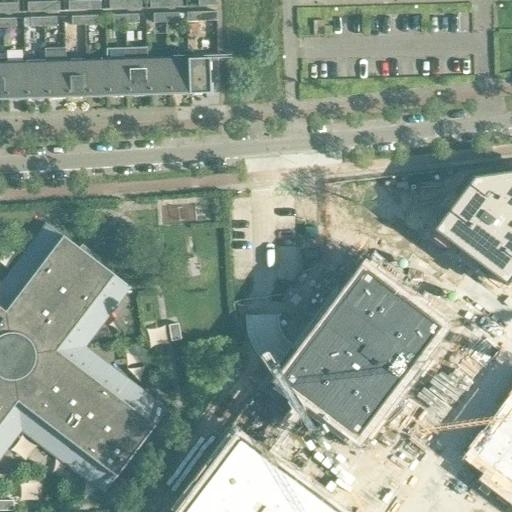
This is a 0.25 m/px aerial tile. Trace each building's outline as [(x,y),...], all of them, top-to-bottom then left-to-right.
[(125,9),(124,0),(115,0),(109,0),(109,9),(125,9)] [(141,8),(140,0),(124,0),(125,9),(141,8)] [(84,10),(84,1),(68,2),(68,11),(84,10)] [(100,10),(100,1),(84,1),(84,10),(100,10)] [(43,11),(43,2),(27,3),(28,12),(43,11)] [(59,11),(59,2),(43,2),(43,11),(59,11)] [(18,12),(18,3),(2,4),(3,13),(18,12)] [(217,21),(217,12),(188,13),(188,22),(199,22),(217,21)] [(179,23),(179,13),(166,14),(166,23),(179,23)] [(166,23),(166,14),(153,14),(153,23),(166,23)] [(125,24),(125,15),(112,15),(113,25),(125,24)] [(138,24),(138,15),(125,15),(125,24),(138,24)] [(85,26),(84,16),(71,17),(72,26),(85,26)] [(98,25),(97,16),(84,16),(85,26),(98,25)] [(57,26),(56,17),(44,18),(44,27),(57,26)] [(44,27),(44,18),(31,18),(31,27),(44,27)] [(16,28),(16,19),(3,19),(3,28),(16,28)] [(324,36),(324,21),(313,21),(313,36),(324,36)] [(65,49),(44,50),(45,61),(46,99),(66,99),(65,60),(65,49)] [(128,97),(126,49),(106,50),(106,59),(107,98),(128,97)] [(148,96),(147,58),(146,49),(126,49),(128,97),(148,96)] [(218,56),(187,57),(189,95),(210,94),(219,94),(219,82),(218,59),(218,56)] [(168,96),(167,57),(147,58),(148,96),(168,96)] [(189,95),(187,57),(167,57),(168,96),(189,95)] [(107,98),(106,59),(85,60),(87,98),(107,98)] [(87,98),(85,60),(65,60),(66,99),(87,98)] [(46,99),(45,61),(24,62),(26,100),(46,99)] [(26,100),(24,62),(4,62),(5,101),(26,100)] [(511,171),(472,177),(432,230),(505,285),(511,275),(511,171)] [(74,349),(105,308),(109,311),(127,287),(130,290),(131,289),(98,263),(100,259),(82,245),(79,249),(45,223),(44,224),(48,227),(30,250),(33,253),(2,294),(0,292),(0,445),(19,420),(72,460),(69,464),(104,491),(101,494),(102,495),(128,461),(132,464),(146,446),(142,443),(168,409),(167,408),(164,412),(129,385),(126,389),(74,349)] [(280,358),(164,511),(382,511),(502,351),(364,246),(280,358)] [(171,342),(181,340),(178,324),(168,326),(171,342)] [(496,426),(473,457),(511,486),(511,404),(506,413),(496,426)] [(13,501),(0,501),(0,511),(13,511),(13,501)]
